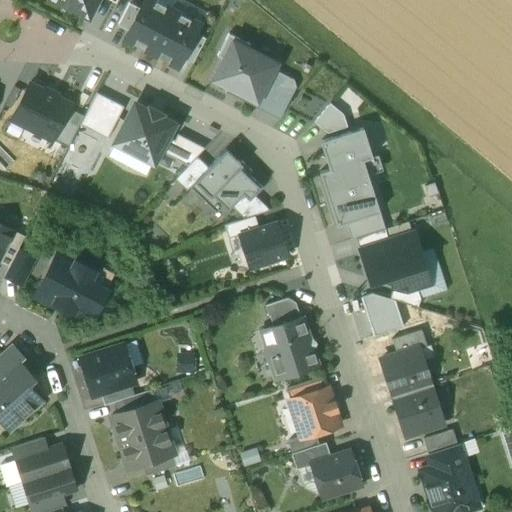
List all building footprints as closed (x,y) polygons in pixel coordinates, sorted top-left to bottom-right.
[(54,0),(89,17),(96,0),(54,0)] [(150,54),(172,11),(149,0),(143,0),(139,9),(128,31),(123,40),(150,54)] [(117,25),(128,31),(139,9),(128,4),(117,25)] [(199,25),(172,11),(150,54),(177,67),(181,59),(194,34),(199,25)] [(204,39),(194,34),(181,59),(192,64),(204,39)] [(248,46),(228,36),(218,57),(223,59),(213,79),(257,102),(274,70),(277,64),(247,48),(248,46)] [(293,80),(274,70),(257,102),(282,115),(296,89),(293,80)] [(70,106),(29,84),(11,120),(53,140),(69,108),(70,106)] [(84,116),(80,124),(107,138),(123,108),(95,94),(84,116)] [(171,123),(136,106),(116,143),(154,162),(158,151),(168,132),(171,123)] [(84,116),(69,108),(53,140),(68,148),(80,124),(84,116)] [(363,127),(319,140),(328,171),(319,173),(335,226),(346,223),(379,213),(363,160),(372,158),(363,127)] [(204,149),(168,132),(158,151),(189,165),(196,157),(204,149)] [(242,167),(225,151),(209,168),(190,188),(206,203),(213,196),(228,210),(231,207),(242,195),(250,202),(255,197),(264,188),(242,167)] [(209,168),(196,157),(189,165),(174,180),(187,192),(190,188),(209,168)] [(270,211),(255,197),(250,202),(242,195),(231,207),(244,220),(254,217),(270,211)] [(379,213),(346,223),(350,236),(351,240),(384,230),(379,213)] [(228,239),(240,235),(258,229),(254,217),(244,220),(224,226),(228,239)] [(258,229),(240,235),(250,267),(286,256),(276,223),(258,229)] [(384,230),(387,238),(409,230),(407,223),(384,230)] [(0,258),(14,232),(0,224),(0,258)] [(369,284),(387,278),(426,265),(414,229),(409,230),(387,238),(356,248),(369,284)] [(0,258),(0,264),(7,268),(16,252),(24,237),(14,232),(0,258)] [(32,260),(16,252),(7,268),(4,275),(20,284),(32,260)] [(101,275),(57,253),(50,267),(50,271),(43,285),(40,287),(37,292),(39,297),(48,302),(50,300),(65,308),(67,312),(78,317),(84,307),(94,312),(105,291),(95,286),(101,275)] [(431,284),(426,265),(387,278),(392,289),(405,294),(431,284)] [(373,336),(403,327),(394,300),(372,295),(361,298),(373,336)] [(287,298),(264,305),(268,316),(269,316),(273,327),(298,319),(292,301),(287,298)] [(273,327),(266,329),(270,342),(270,354),(261,353),(262,355),(267,355),(274,377),(272,377),(272,380),(318,365),(302,317),(298,319),(273,327)] [(420,330),(391,339),(396,354),(417,347),(417,348),(425,346),(420,330)] [(10,344),(0,352),(0,379),(18,363),(23,359),(10,344)] [(117,346),(79,358),(92,396),(100,394),(129,384),(134,379),(131,369),(124,368),(117,346)] [(396,354),(380,359),(392,398),(429,385),(426,374),(430,373),(432,368),(430,361),(426,359),(421,361),(417,348),(417,347),(396,354)] [(33,379),(18,363),(0,379),(0,418),(9,429),(40,400),(26,385),(33,379)] [(320,377),(286,388),(290,399),(324,388),(320,377)] [(129,384),(100,394),(103,405),(122,399),(133,396),(133,395),(129,384)] [(429,385),(392,398),(405,436),(442,424),(437,410),(442,409),(444,405),(442,398),(438,396),(433,397),(429,385)] [(290,399),(289,400),(301,437),(301,438),(314,433),(339,425),(335,411),(332,401),(332,402),(327,387),(324,388),(290,399)] [(133,396),(122,399),(126,411),(152,402),(148,390),(133,395),(133,396)] [(126,411),(111,416),(119,442),(165,427),(156,401),(152,402),(126,411)] [(165,427),(119,442),(127,469),(143,464),(169,455),(173,454),(165,427)] [(451,429),(422,438),(427,454),(456,444),(451,429)] [(314,433),(301,438),(301,437),(287,441),(291,453),(318,445),(314,433)] [(42,438),(11,448),(15,459),(46,450),(45,449),(42,438)] [(291,453),(291,454),(296,469),(311,464),(311,463),(330,457),(325,442),(318,445),(291,453)] [(46,450),(15,459),(22,482),(68,467),(61,444),(45,449),(46,450)] [(456,444),(427,454),(432,467),(432,468),(462,458),(457,444),(456,444)] [(330,457),(311,463),(311,464),(322,498),(360,486),(348,451),(330,457)] [(169,455),(143,464),(146,475),(173,467),(169,455)] [(462,458),(432,468),(432,467),(420,471),(433,511),(435,511),(448,508),(449,510),(452,511),(459,511),(465,510),(468,505),(462,486),(470,483),(462,458)] [(68,467),(22,482),(30,504),(60,494),(60,495),(75,490),(68,467)] [(60,494),(30,504),(32,511),(46,511),(60,508),(64,506),(60,495),(60,494)]
